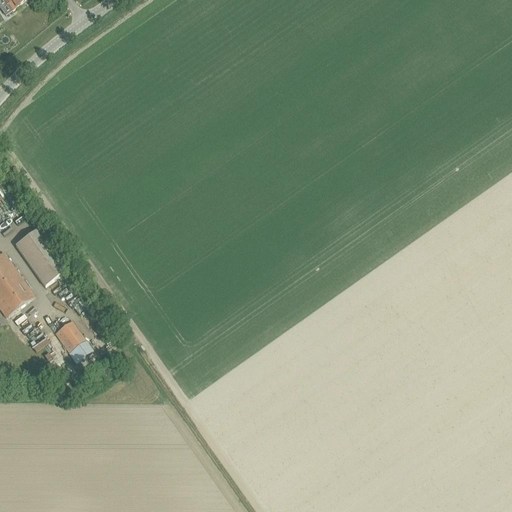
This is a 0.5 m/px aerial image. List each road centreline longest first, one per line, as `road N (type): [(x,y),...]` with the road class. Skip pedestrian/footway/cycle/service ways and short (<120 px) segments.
road 1 (unclassified): [(0,96),(115,0)]
road 2 (unknown): [(0,251),(49,312),(85,339)]
